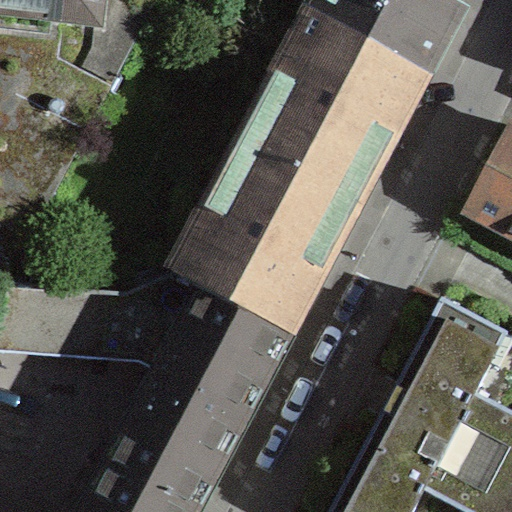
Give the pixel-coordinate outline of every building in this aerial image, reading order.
[(0,0),(0,283),(6,284),(156,0),(0,0)] [(308,0),(306,5),(435,71),(469,5),(459,0),(308,0)] [(364,205),(435,71),(306,5),(236,139),(364,205)] [(511,233),(511,126),(467,209),(511,233)] [(364,205),(236,139),(167,267),(297,335),(364,205)] [(6,284),(0,304),(0,348),(139,361),(161,367),(146,395),(141,392),(104,463),(199,510),(297,335),(167,267),(120,292),(6,284)] [(480,511),(487,500),(510,511),(511,511),(511,411),(476,392),(492,361),(482,356),(498,327),(442,298),(388,399),(328,511),(412,511),(424,489),(466,511),(480,511)] [(197,511),(199,510),(104,463),(78,510),(82,511),(197,511)]
